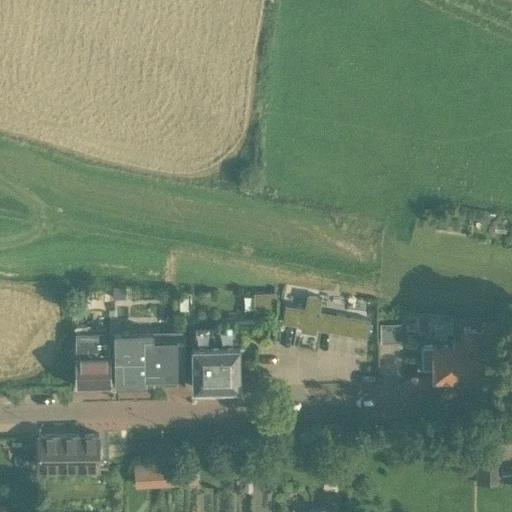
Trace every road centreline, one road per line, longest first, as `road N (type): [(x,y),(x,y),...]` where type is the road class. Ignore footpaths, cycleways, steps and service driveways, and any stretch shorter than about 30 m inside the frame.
road 1 (track): [(511,308),(0,213)]
road 2 (tertiary): [(511,386),(321,412),(0,416)]
